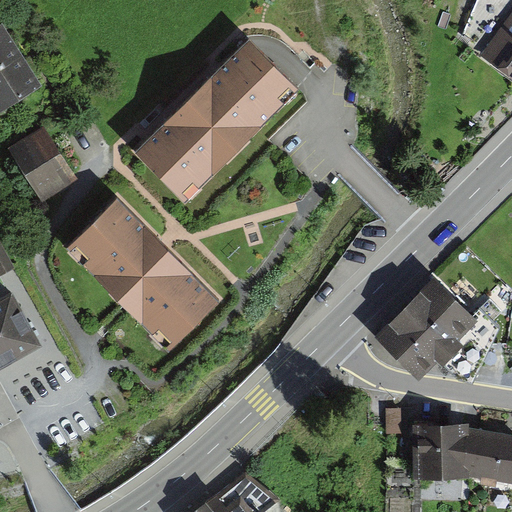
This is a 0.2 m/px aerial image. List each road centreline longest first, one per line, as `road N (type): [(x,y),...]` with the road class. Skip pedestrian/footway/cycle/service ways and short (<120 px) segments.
road 1 (tertiary): [(327,339),(511,155)]
road 2 (tertiary): [(137,511),(327,339)]
road 3 (residential): [(327,339),(363,373),(511,399)]
